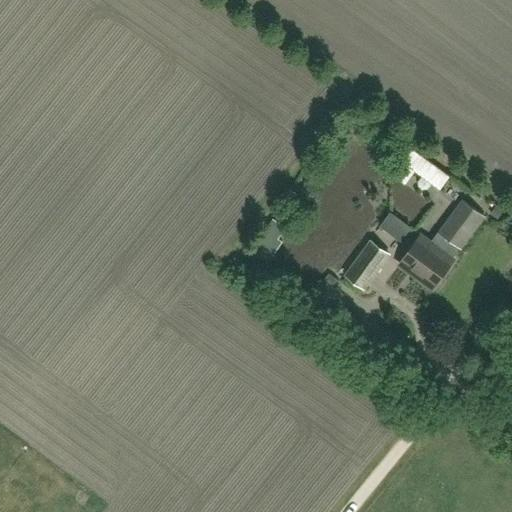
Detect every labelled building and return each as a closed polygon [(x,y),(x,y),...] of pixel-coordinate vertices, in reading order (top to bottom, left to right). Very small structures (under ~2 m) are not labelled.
[(462,249),(485,216),(462,200),(431,243),(421,236),(400,265),(433,288),(453,260),(451,258),(459,247),(462,249)] [(411,229),(391,214),(381,228),(401,243),(411,229)] [(274,253),(282,242),(279,239),(284,232),(272,224),(259,242),(274,253)] [(370,242),(346,274),(366,289),(390,256),(370,242)] [(340,284),(328,276),(315,294),(326,302),(340,284)]
